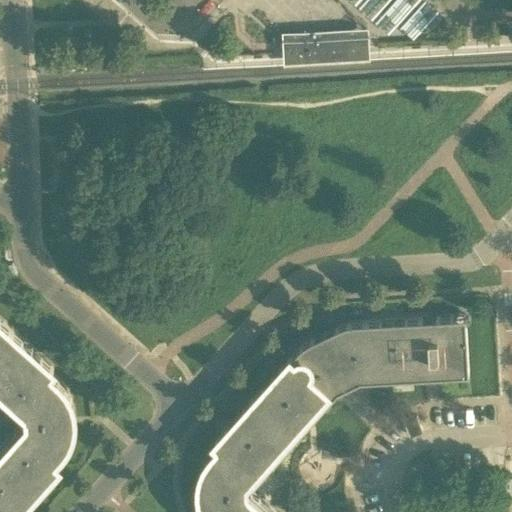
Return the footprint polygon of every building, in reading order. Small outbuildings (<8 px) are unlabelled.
[(353,48),(352,30),(337,31),(318,32),(319,50),(353,48)] [(285,51),(319,50),(318,32),(284,34),(285,51)] [(201,499),(202,502),(202,504),(203,507),(206,511),(279,511),(252,487),(252,483),(338,387),(341,386),(360,376),(468,370),(465,313),(362,319),(351,320),(346,321),(339,323),(309,337),(303,341),(299,345),(291,353),(214,439),(219,443),(212,451),(210,453),(207,459),(206,460),(204,462),(204,464),(201,469),(200,473),(200,475),(199,479),(199,482),(199,486),(199,489),(199,493),(200,496),(200,497),(201,499)] [(72,403),(71,400),(71,399),(69,395),(66,389),(64,386),(59,381),(49,371),(53,367),(0,319),(0,396),(21,415),(21,417),(21,419),(0,442),(0,511),(14,511),(58,463),(54,459),(63,449),(67,443),(68,440),(71,433),(72,429),(73,427),(73,424),(74,422),(74,420),(74,417),(74,413),(74,410),(73,407),(72,403)] [(415,411),(402,416),(409,434),(422,428),(415,411)]
